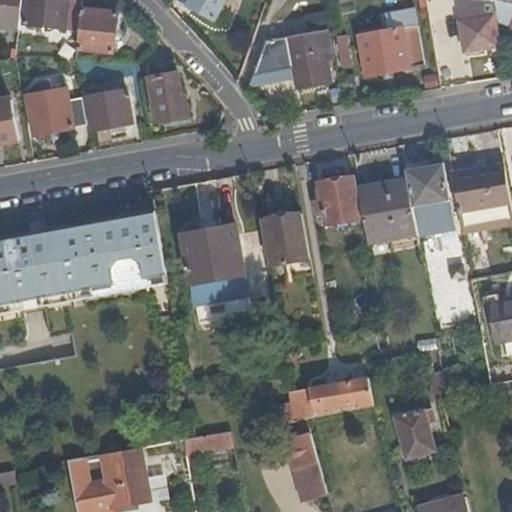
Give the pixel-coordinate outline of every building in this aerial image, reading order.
[(0,0),(0,27),(20,29),(23,0),(0,0)] [(80,31),(83,8),(83,1),(76,0),(28,0),(26,24),(38,26),(37,31),(44,32),(44,27),(66,29),(80,31)] [(175,0),(216,21),(226,0),(175,0)] [(511,2),(494,1),(498,23),(511,27),(511,2)] [(493,5),(459,11),(466,53),(500,46),(493,5)] [(80,31),(78,49),(114,53),(119,13),(83,8),(80,31)] [(367,76),(425,66),(418,26),(360,37),(367,76)] [(312,34),(283,39),(285,50),(292,49),(295,66),(299,88),(332,82),(329,61),(333,59),(329,37),(313,40),(312,34)] [(288,66),(295,66),(292,49),(285,50),(288,66)] [(476,63),(478,82),(492,80),(490,61),(476,63)] [(187,93),(183,93),(180,74),(150,79),(158,119),(191,114),(187,93)] [(88,125),(84,97),(70,100),(68,89),(27,96),(35,137),(88,125)] [(94,131),(134,124),(128,89),(87,97),(94,131)] [(12,101),(0,103),(0,143),(19,140),(12,101)] [(410,181),(418,227),(425,226),(421,206),(440,203),(445,201),(451,200),(445,164),(423,167),(422,163),(407,166),(410,181)] [(465,239),(511,230),(511,198),(507,170),(454,179),(461,216),(465,239)] [(326,226),(363,220),(356,178),(319,185),(326,226)] [(388,236),(419,230),(418,227),(410,181),(360,190),(370,244),(389,241),(388,236)] [(94,290),(169,276),(157,212),(83,226),(94,290)] [(273,265),(311,258),(303,214),(265,220),(273,265)] [(0,307),(94,290),(83,226),(0,240),(0,307)] [(198,304),(250,295),(238,226),(186,235),(198,304)] [(466,320),(464,253),(433,254),(435,321),(466,320)] [(251,304),(250,295),(198,304),(199,314),(251,304)] [(511,297),(489,302),(497,341),(511,338),(511,297)] [(434,395),(441,395),(447,393),(443,372),(431,374),(434,395)] [(357,410),(376,407),(371,379),(313,389),(316,412),(324,410),(325,415),(333,413),(333,409),(356,405),(357,410)] [(430,410),(426,411),(398,419),(410,459),(436,451),(429,426),(436,424),(432,410),(430,410)] [(234,433),(198,438),(186,441),(189,457),(237,449),(234,433)] [(305,502),(329,495),(312,434),(287,442),(295,470),(296,469),(305,502)] [(150,479),(144,449),(123,452),(104,456),(108,482),(93,485),(88,459),(70,462),(79,511),(97,511),(133,505),(129,482),(150,479)] [(0,487),(19,484),(17,472),(0,475),(0,487)] [(154,475),(158,499),(172,497),(169,473),(154,475)] [(154,502),(150,479),(129,482),(133,505),(154,502)] [(422,511),(471,511),(468,497),(422,510),(422,511)]
